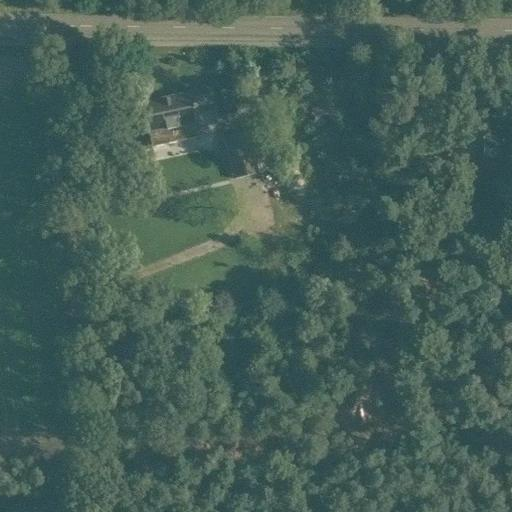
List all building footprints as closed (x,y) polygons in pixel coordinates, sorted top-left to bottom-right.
[(142,108),(147,128),(148,134),(149,134),(153,150),(201,139),(191,97),(142,108)] [(231,107),(213,111),(214,117),(216,128),(235,123),(233,113),(231,107)] [(224,138),(233,181),(261,175),(252,133),(224,138)] [(483,135),(483,158),(511,158),(511,135),(483,135)] [(272,232),(269,222),(252,227),(255,237),(272,232)] [(325,266),(324,289),(334,290),(335,266),(325,266)]
